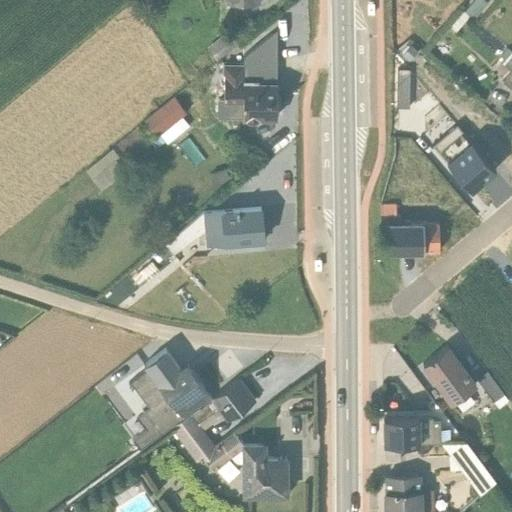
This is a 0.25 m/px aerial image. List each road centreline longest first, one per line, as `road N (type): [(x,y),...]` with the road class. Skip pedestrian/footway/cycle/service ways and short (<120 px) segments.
road 1 (unclassified): [(0,282),(173,333),(345,350)]
road 2 (primary): [(341,0),(345,350)]
road 3 (primary): [(345,350),(345,511)]
road 4 (residential): [(511,214),(399,306)]
